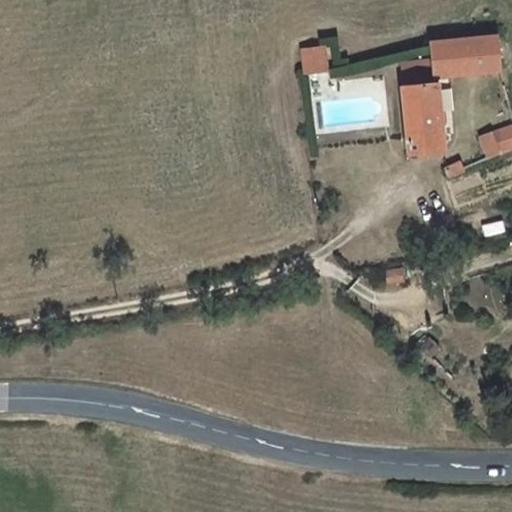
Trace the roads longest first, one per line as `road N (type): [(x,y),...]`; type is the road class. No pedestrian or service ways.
road 1 (tertiary): [(511,465),(354,461),(113,405),(0,399)]
road 2 (unknown): [(0,334),(216,299),(322,268),(372,231)]
